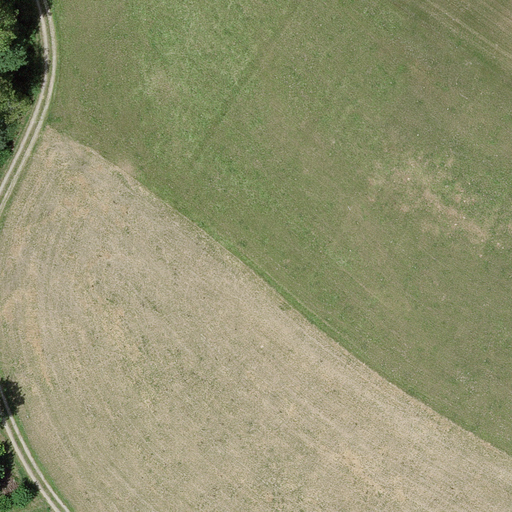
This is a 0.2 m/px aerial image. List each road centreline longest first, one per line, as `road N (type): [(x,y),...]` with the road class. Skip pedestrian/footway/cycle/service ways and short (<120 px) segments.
road 1 (track): [(40,0),(48,79),(0,196)]
road 2 (track): [(0,405),(60,511)]
